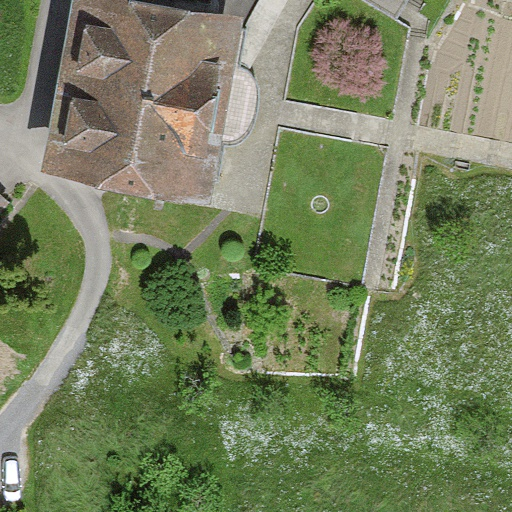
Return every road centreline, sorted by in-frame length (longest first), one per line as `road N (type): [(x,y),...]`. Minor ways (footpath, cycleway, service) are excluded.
road 1 (track): [(0,147),(77,223),(90,287),(74,328),(0,435)]
road 2 (track): [(49,0),(0,143)]
